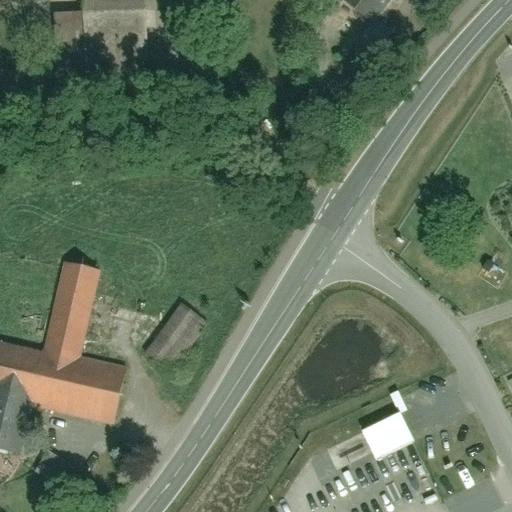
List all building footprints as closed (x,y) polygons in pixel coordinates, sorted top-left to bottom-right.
[(87,0),(88,30),(151,28),(150,0),(87,0)] [(354,0),(347,12),(374,29),(392,0),(354,0)] [(0,11),(0,44),(72,44),(72,11),(0,11)] [(126,375),(82,364),(103,278),(65,268),(43,355),(0,344),(0,454),(20,459),(33,405),(113,425),(126,375)] [(183,306),(144,357),(169,377),(209,326),(183,306)] [(369,433),(382,461),(418,446),(406,417),(369,433)] [(50,451),(37,476),(80,498),(93,473),(50,451)]
